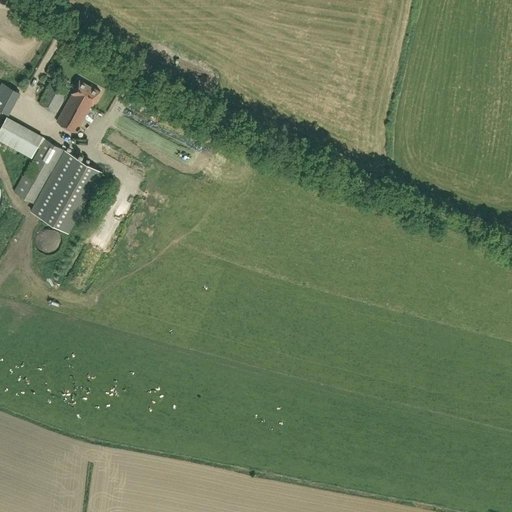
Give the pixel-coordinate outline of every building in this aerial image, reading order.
[(0,106),(6,109),(16,86),(0,79),(0,106)] [(100,90),(79,79),(72,92),(73,92),(57,121),(76,132),(92,103),(93,104),(100,90)] [(51,81),(39,104),(55,113),(68,90),(51,81)] [(57,167),(31,210),(69,232),(103,171),(29,129),(17,149),(30,156),(36,145),(40,148),(24,176),(23,175),(14,191),(34,202),(55,166),(57,167)] [(112,201),(93,230),(104,237),(123,208),(112,201)] [(88,244),(70,274),(78,279),(96,248),(88,244)]
